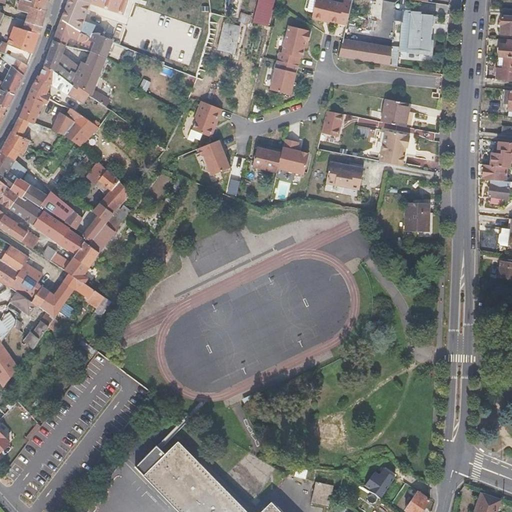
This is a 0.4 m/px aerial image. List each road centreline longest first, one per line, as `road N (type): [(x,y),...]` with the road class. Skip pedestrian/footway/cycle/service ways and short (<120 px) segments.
road 1 (tertiary): [(454,455),(460,183),(476,0)]
road 2 (residential): [(0,141),(60,0)]
